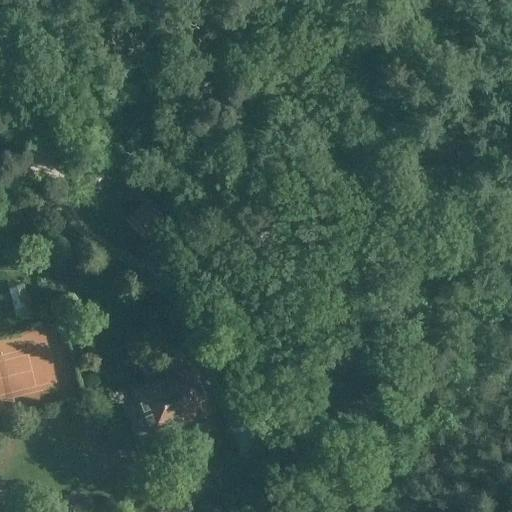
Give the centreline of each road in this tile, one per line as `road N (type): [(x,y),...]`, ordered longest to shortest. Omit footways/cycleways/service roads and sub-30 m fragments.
road 1 (track): [(245,449),(202,356),(147,272),(72,224),(44,140),(0,78)]
road 2 (track): [(511,259),(425,131),(342,43)]
